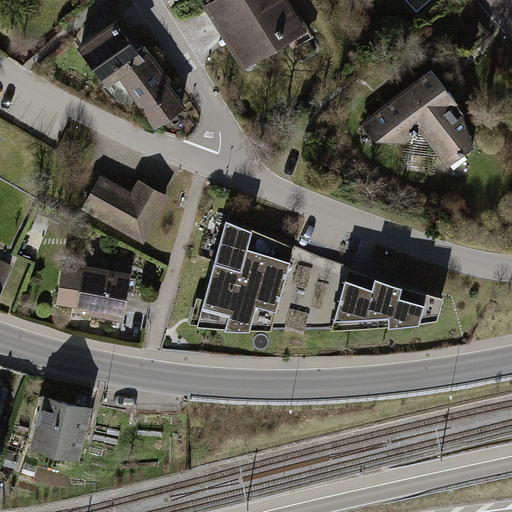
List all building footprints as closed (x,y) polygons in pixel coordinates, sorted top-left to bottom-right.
[(307,35),(286,0),(218,0),(204,8),(243,73),(307,35)] [(106,81),(121,71),(142,56),(137,50),(105,8),(86,25),(96,37),(81,48),(106,81)] [(142,46),(137,50),(142,56),(121,71),(158,124),(182,106),(163,83),(169,79),(142,46)] [(461,106),(436,73),(368,125),(379,144),(408,146),(426,133),(453,168),(482,146),(456,111),(461,106)] [(80,211),(140,248),(171,199),(138,179),(128,195),(101,177),(80,211)] [(290,247),(223,220),(194,326),(268,329),(290,247)] [(0,300),(13,265),(0,258),(0,300)] [(77,313),(126,320),(130,272),(63,264),(58,303),(78,306),(77,313)] [(440,298),(347,269),(330,329),(416,323),(435,319),(440,298)] [(0,376),(0,415),(14,381),(0,376)] [(77,461),(91,408),(47,396),(33,449),(77,461)]
